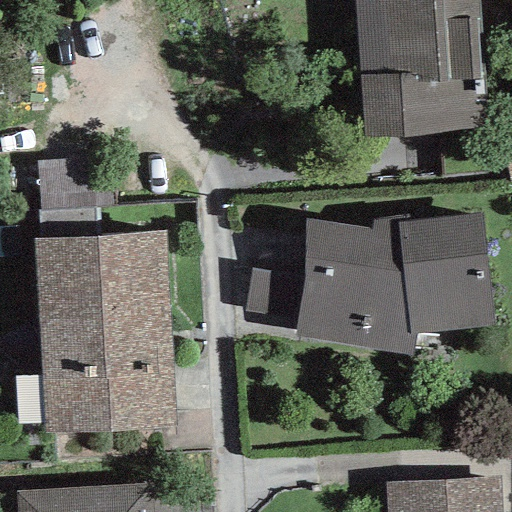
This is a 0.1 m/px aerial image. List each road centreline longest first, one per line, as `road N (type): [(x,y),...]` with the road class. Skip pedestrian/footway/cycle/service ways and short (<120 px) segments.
road 1 (residential): [(235,511),(219,191)]
road 2 (unknown): [(234,487),(511,463)]
